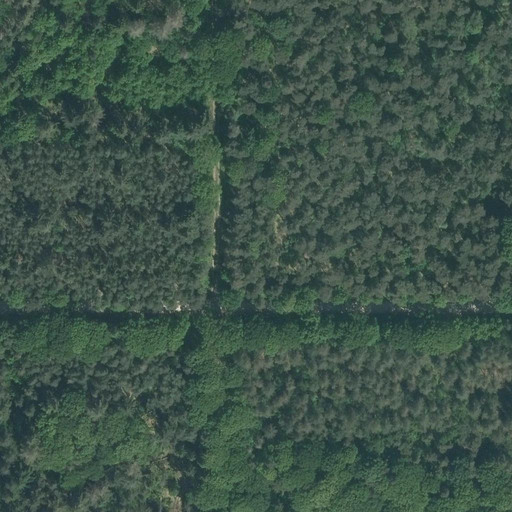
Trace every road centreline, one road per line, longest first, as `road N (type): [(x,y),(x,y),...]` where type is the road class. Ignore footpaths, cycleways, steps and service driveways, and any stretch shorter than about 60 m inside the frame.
road 1 (track): [(511,307),(0,307)]
road 2 (track): [(216,6),(216,309),(227,430)]
road 3 (track): [(0,427),(227,430)]
